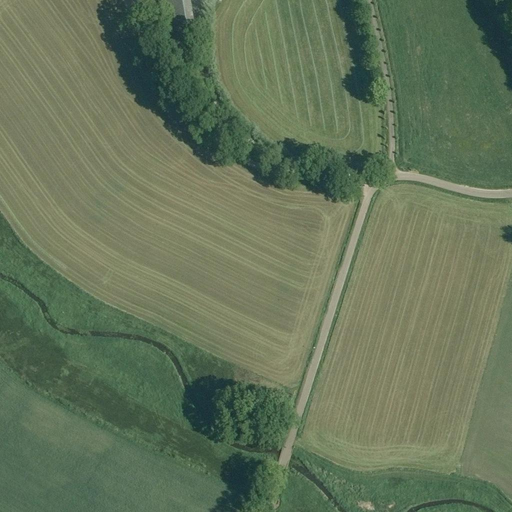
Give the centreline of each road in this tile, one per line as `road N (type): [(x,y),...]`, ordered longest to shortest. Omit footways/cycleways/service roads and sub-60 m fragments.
road 1 (unclassified): [(263,511),(370,191),(386,178),(409,177),(511,194)]
road 2 (track): [(370,191),(251,163),(221,144),(173,98),(127,0)]
